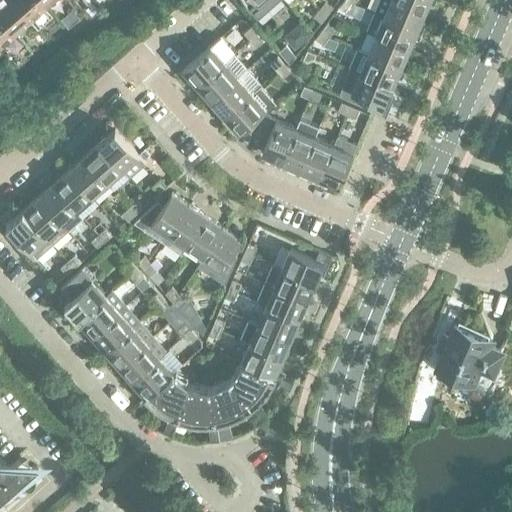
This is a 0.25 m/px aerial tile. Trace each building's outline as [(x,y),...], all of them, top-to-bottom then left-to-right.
[(14,0),(0,0),(0,14),(16,33),(32,19),(14,0)] [(14,0),(32,19),(47,6),(41,0),(14,0)] [(278,0),(244,0),(249,7),(258,18),(278,0)] [(325,0),(324,0),(320,7),(328,13),(333,5),(325,0)] [(353,3),(348,0),(343,0),(340,5),(347,10),(353,3)] [(378,0),(375,10),(421,31),(425,22),(420,20),(425,10),(402,0),(378,0)] [(402,0),(425,10),(428,0),(431,0),(434,1),(434,0),(402,0)] [(328,13),(320,7),(314,15),(322,21),(328,13)] [(366,30),(375,34),(409,47),(413,37),(418,39),(421,31),(375,10),(366,30)] [(0,46),(16,33),(0,14),(0,46)] [(301,20),(284,34),(295,47),(312,33),(301,20)] [(326,21),(321,29),(329,35),(334,27),(326,21)] [(244,31),(250,38),(257,32),(251,25),(244,31)] [(329,35),(321,29),(315,37),(324,42),(329,35)] [(257,32),(250,38),(257,45),(263,39),(257,32)] [(375,34),(367,51),(405,68),(409,59),(404,57),(409,47),(375,34)] [(184,67),(198,83),(234,52),(220,35),(184,67)] [(367,51),(359,70),(393,84),(397,74),(402,76),(405,68),(367,51)] [(198,83),(211,99),(248,67),(234,52),(198,83)] [(271,62),(277,69),(284,63),(278,55),(271,62)] [(284,63),(277,69),(283,76),(290,70),(284,63)] [(393,84),(359,70),(350,66),(339,94),(373,108),(386,114),(393,97),(388,95),(393,84)] [(211,99),(225,114),(260,84),(262,83),(248,67),(211,99)] [(260,84),(225,114),(239,130),(266,107),(268,110),(277,103),(260,84)] [(300,93),(309,96),(313,88),(304,84),(300,93)] [(313,88),(309,96),(318,100),(322,92),(313,88)] [(346,113),(350,104),(341,100),(337,109),(346,113)] [(350,104),(346,113),(355,116),(359,108),(350,104)] [(262,151),(282,159),(296,126),(265,113),(255,138),(266,142),(262,151)] [(282,159),(301,167),(315,134),(319,125),(300,117),(296,126),(282,159)] [(99,140),(123,167),(130,175),(146,161),(115,126),(99,140)] [(301,167),(319,175),(334,142),(315,134),(301,167)] [(334,142),(319,175),(339,184),(357,142),(338,134),(334,143),(334,142)] [(133,139),(139,146),(144,142),(137,135),(133,139)] [(99,140),(84,154),(108,181),(123,167),(99,140)] [(84,154),(68,167),(92,194),(108,181),(84,154)] [(68,167),(53,181),(77,208),(92,194),(68,167)] [(167,185),(161,178),(153,184),(159,191),(167,185)] [(53,181),(38,194),(68,229),(84,215),(77,208),(53,181)] [(134,220),(164,241),(190,203),(172,190),(164,202),(158,199),(134,220)] [(38,194),(23,208),(53,242),(68,229),(38,194)] [(136,199),(129,205),(136,213),(143,206),(136,199)] [(181,252),(186,244),(207,214),(190,203),(164,241),(181,252)] [(136,213),(129,205),(122,212),(129,219),(136,213)] [(53,242),(23,208),(6,222),(37,257),(53,242)] [(186,244),(203,255),(224,225),(207,214),(186,244)] [(203,255),(197,263),(224,282),(225,283),(237,254),(232,251),(241,238),(224,225),(203,255)] [(105,226),(98,232),(105,240),(112,233),(105,226)] [(105,240),(98,232),(91,239),(98,246),(105,240)] [(248,241),(245,250),(254,253),(257,244),(248,241)] [(291,246),(282,266),(315,280),(319,272),(324,273),(332,254),(319,248),(315,256),(291,246)] [(254,253),(245,250),(241,259),(250,262),(254,253)] [(75,253),(68,259),(74,266),(81,260),(75,253)] [(137,260),(143,267),(151,261),(144,254),(137,260)] [(74,266),(68,259),(60,265),(67,273),(74,266)] [(123,266),(130,273),(137,267),(130,260),(123,266)] [(151,261),(143,267),(150,274),(157,268),(151,261)] [(106,294),(106,293),(82,266),(61,284),(71,296),(65,301),(79,317),(106,294)] [(282,266),(274,285),(307,299),(315,280),(282,266)] [(137,267),(130,273),(136,280),(143,274),(137,267)] [(233,278),(229,287),(237,291),(241,282),(233,278)] [(165,291),(172,298),(178,292),(172,285),(165,291)] [(274,285),(266,303),(299,317),(307,299),(274,285)] [(92,332),(127,303),(113,287),(106,293),(106,294),(79,317),(92,332)] [(237,291),(229,287),(225,296),(233,299),(237,291)] [(150,296),(156,303),(164,297),(157,290),(150,296)] [(178,292),(172,298),(178,306),(185,299),(178,292)] [(164,297),(156,303),(163,311),(170,304),(164,297)] [(106,348),(140,318),(127,303),(92,332),(106,348)] [(266,303),(258,322),(291,336),(299,317),(266,303)] [(217,316),(213,324),(221,328),(225,319),(217,316)] [(146,339),(147,340),(154,334),(140,318),(106,348),(119,363),(146,339)] [(177,327),(184,334),(191,328),(185,321),(177,327)] [(258,322),(250,341),(283,355),(291,336),(258,322)] [(453,374),(455,374),(473,382),(479,367),(493,373),(502,352),(489,346),(492,338),(456,322),(437,366),(441,368),(442,370),(444,371),(445,372),(447,373),(448,374),(450,374),(453,374)] [(221,328),(213,324),(209,333),(217,337),(221,328)] [(191,328),(184,334),(190,342),(198,335),(191,328)] [(132,378),(159,354),(147,340),(146,339),(119,363),(132,378)] [(250,341),(242,360),(275,372),(283,355),(250,341)] [(146,393),(174,370),(159,354),(132,378),(146,393)] [(242,360),(229,376),(253,405),(258,400),(263,396),(267,390),(271,385),(274,379),(277,373),(275,372),(242,360)] [(174,370),(146,393),(144,394),(149,399),(154,403),(159,407),(165,411),(171,414),(177,417),(190,382),(174,370)] [(229,376),(211,384),(217,421),(223,419),(230,417),(236,415),(242,412),(248,409),(253,405),(229,376)] [(278,385),(289,389),(293,381),(282,376),(278,385)] [(190,382),(177,417),(183,419),(190,420),(197,421),(203,422),(210,421),(217,421),(211,384),(190,382)] [(249,415),(256,425),(264,419),(256,410),(249,415)] [(163,431),(171,434),(176,423),(167,420),(163,431)] [(219,439),(218,427),(209,428),(210,439),(219,439)] [(0,499),(30,473),(39,465),(0,462),(0,499)]
